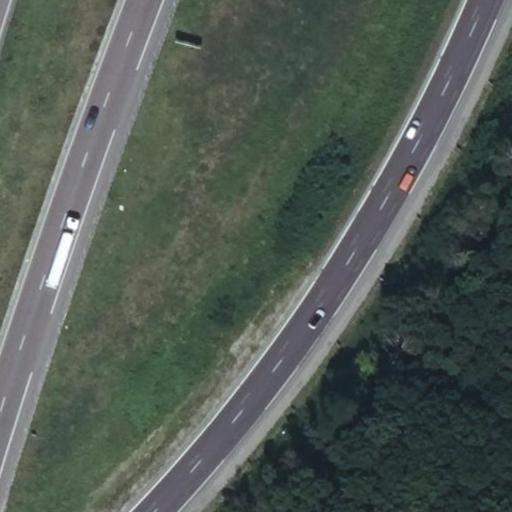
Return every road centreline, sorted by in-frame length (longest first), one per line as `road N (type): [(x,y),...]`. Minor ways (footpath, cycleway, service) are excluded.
road 1 (trunk): [(140,511),(309,301),(474,0)]
road 2 (motorway): [(0,407),(136,0)]
